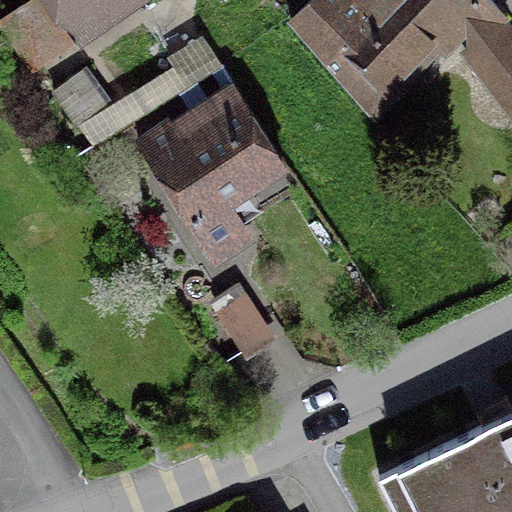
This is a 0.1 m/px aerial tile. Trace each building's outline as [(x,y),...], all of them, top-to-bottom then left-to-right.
[(27,0),(0,19),(31,65),(74,37),(82,48),(153,1),(152,0),(27,0)] [(307,0),(289,18),(366,106),(451,19),(478,44),(505,17),(488,0),(377,0),(363,14),(349,0),(307,0)] [(511,38),(476,65),(511,113),(511,38)] [(281,156),(233,85),(173,124),(170,120),(138,141),(215,259),(244,241),(217,198),(281,156)] [(511,511),(511,408),(379,475),(398,511),(511,511)]
